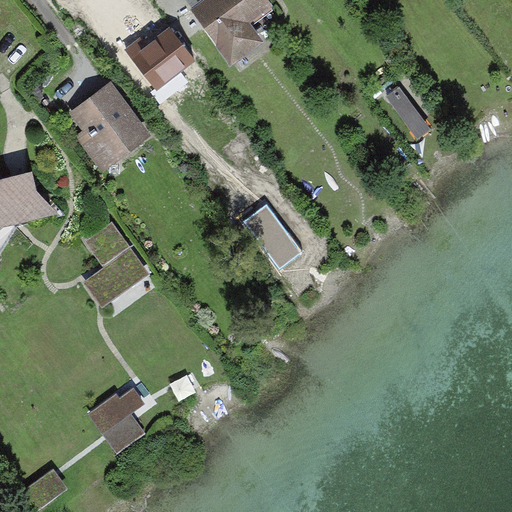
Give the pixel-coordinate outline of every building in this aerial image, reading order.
[(279,0),(220,0),(200,16),(234,61),(293,18),(279,0)] [(139,55),(168,92),(208,62),(179,25),(139,55)] [(401,78),(385,90),(417,132),(433,120),(401,78)] [(166,140),(122,82),(74,119),(117,176),(166,140)] [(55,176),(0,192),(0,242),(69,223),(55,176)] [(93,292),(109,313),(157,277),(141,256),(93,292)] [(122,403),(95,423),(122,459),(153,437),(140,420),(156,408),(146,393),(126,408),(122,403)] [(56,463),(27,484),(38,499),(67,478),(56,463)]
